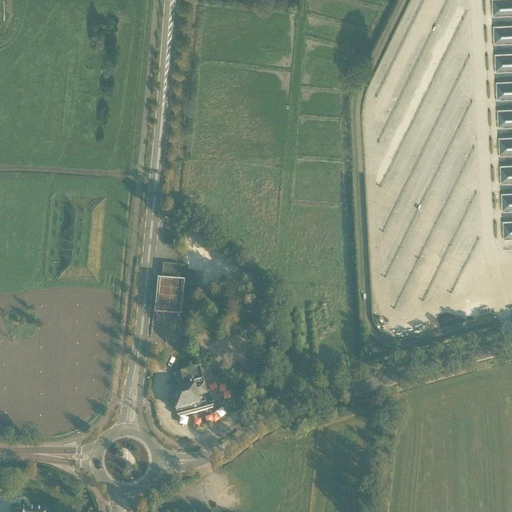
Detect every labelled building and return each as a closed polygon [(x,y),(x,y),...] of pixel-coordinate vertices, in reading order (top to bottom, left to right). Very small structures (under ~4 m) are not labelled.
[(511,0),(491,0),(492,8),(493,13),(511,12),(511,0)] [(511,25),(493,27),(494,36),(494,41),(511,39),(511,25)] [(511,53),(495,55),(495,62),(495,69),(511,67),(511,53)] [(98,58),(97,68),(106,69),(107,59),(98,58)] [(511,81),(496,83),(496,88),(497,97),(511,95),(511,81)] [(511,109),(497,111),(498,120),(498,125),(511,123),(511,109)] [(511,137),(499,138),(499,145),(499,152),(511,151),(511,137)] [(511,165),(500,166),(500,172),(501,180),(511,179),(511,165)] [(511,193),(501,194),(502,201),(502,208),(511,207),(511,193)] [(511,221),(503,222),(503,236),(511,235),(511,221)] [(178,285),(180,267),(163,265),(164,266),(162,282),(178,284),(178,285)] [(221,267),(217,280),(237,286),(240,273),(221,267)] [(199,282),(209,282),(208,272),(199,272),(199,282)] [(184,287),(158,284),(155,319),(181,321),(184,287)] [(186,389),(170,394),(175,412),(177,418),(185,415),(192,413),(193,415),(204,411),(203,410),(213,408),(209,394),(207,395),(199,368),(180,373),(184,387),(184,388),(186,387),(186,389)] [(227,400),(231,398),(225,380),(212,384),(216,395),(224,392),(227,400)]
